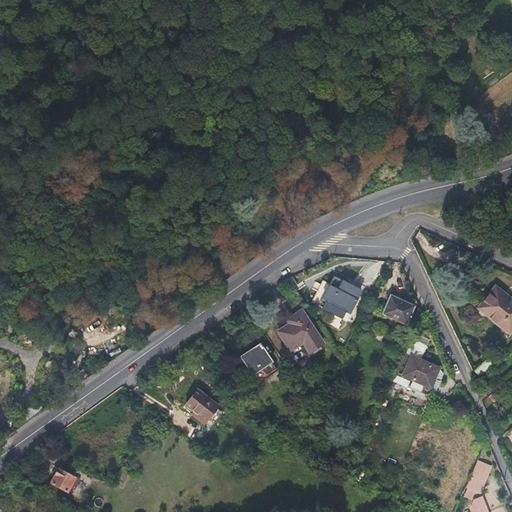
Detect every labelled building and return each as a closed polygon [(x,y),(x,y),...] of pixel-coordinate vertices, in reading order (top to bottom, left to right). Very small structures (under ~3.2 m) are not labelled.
[(321,299),(348,314),(360,292),(333,277),(327,289),(321,299)] [(511,296),(497,284),(480,304),(510,330),(511,327),(511,296)] [(344,322),(348,314),(321,299),(327,289),(319,286),(310,304),(344,322)] [(390,295),(382,314),(406,325),(414,306),(390,295)] [(295,321),(277,331),(288,351),(303,342),(309,352),(322,344),(301,311),(293,317),(295,321)] [(419,335),(414,352),(423,355),(428,338),(419,335)] [(239,358),(251,376),(260,370),(264,377),(275,370),(270,363),(271,362),(258,344),(239,358)] [(294,365),(307,356),(300,344),(286,353),(294,365)] [(439,369),(404,353),(395,373),(430,388),(439,369)] [(483,391),(488,397),(495,390),(497,388),(491,383),(483,391)] [(197,390),(185,404),(196,414),(194,416),(203,424),(218,407),(197,390)] [(495,390),(488,397),(493,402),(500,395),(495,390)] [(58,467),(50,482),(66,491),(74,476),(71,475),(75,467),(63,460),(60,467),(58,467)] [(492,466),(478,460),(466,487),(468,488),(464,497),(472,500),(476,491),(481,494),(492,466)] [(123,466),(114,484),(122,488),(131,470),(123,466)] [(488,511),(482,496),(473,500),(470,508),(471,511),(488,511)]
